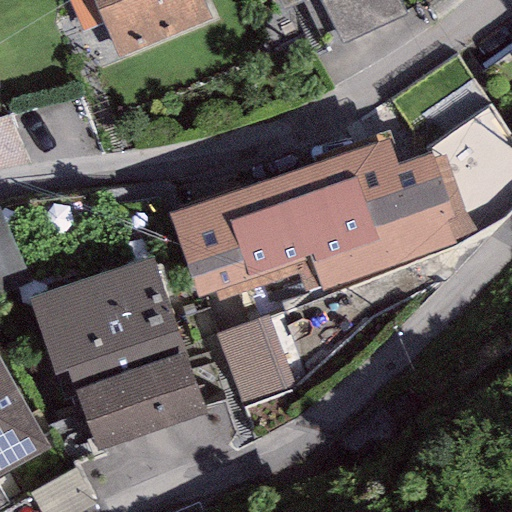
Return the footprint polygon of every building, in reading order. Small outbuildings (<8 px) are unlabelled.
[(195,0),(80,0),(110,60),(203,14),(195,0)] [(397,0),(278,0),(284,11),(306,0),(319,0),(343,48),(406,17),(397,0)] [(243,192),(170,218),(198,298),(313,258),(323,287),(453,241),(423,157),(392,168),(383,142),(311,168),(314,177),(246,201),(243,192)] [(0,242),(0,288),(17,281),(0,242)] [(152,258),(29,300),(55,376),(67,372),(178,334),(152,258)] [(226,332),(251,400),(383,351),(358,283),(226,332)] [(206,414),(178,334),(67,372),(95,452),(206,414)] [(0,370),(0,472),(43,449),(0,370)]
